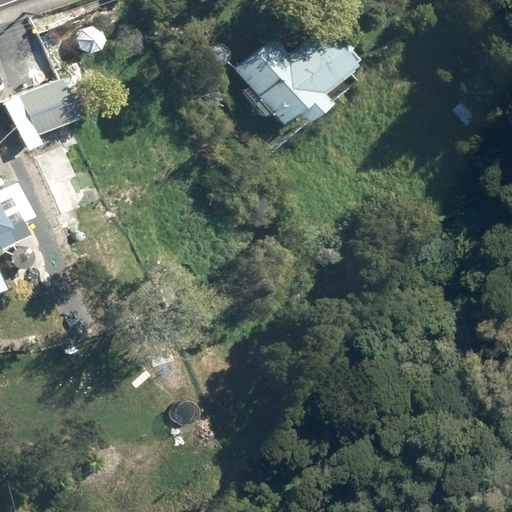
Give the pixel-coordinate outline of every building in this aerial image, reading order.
[(228,60),(273,119),(288,107),(297,118),(322,99),(315,89),(351,62),(320,22),(283,50),(268,30),(228,60)] [(461,68),(459,91),(490,93),(491,71),(461,68)] [(56,75),(13,94),(29,133),(73,113),(56,75)] [(68,120),(53,126),(61,145),(76,139),(68,120)] [(89,202),(64,145),(36,158),(33,150),(10,159),(38,225),(89,202)] [(99,237),(72,250),(88,284),(115,270),(99,237)] [(131,331),(87,338),(92,371),(137,365),(131,331)] [(0,439),(144,418),(139,386),(0,406),(0,439)]
